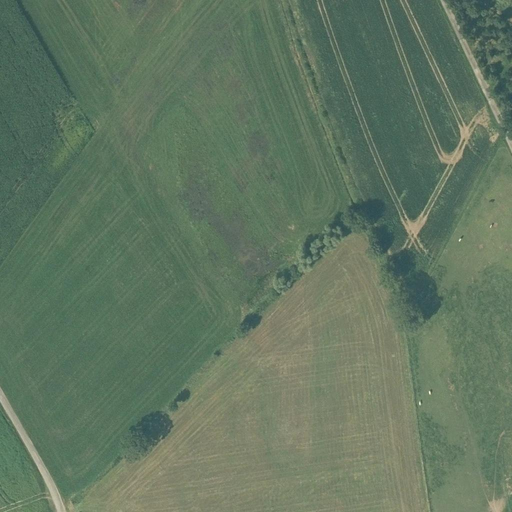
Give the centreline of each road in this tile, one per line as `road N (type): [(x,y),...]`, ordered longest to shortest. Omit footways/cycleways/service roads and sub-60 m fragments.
road 1 (residential): [(443,0),(511,145)]
road 2 (residential): [(0,394),(60,511)]
